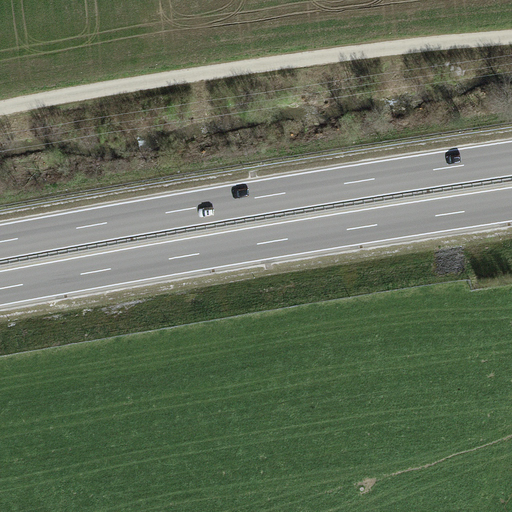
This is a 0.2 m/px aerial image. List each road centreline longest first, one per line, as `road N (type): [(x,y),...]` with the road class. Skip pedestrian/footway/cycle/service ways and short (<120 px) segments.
road 1 (motorway): [(0,289),(511,204)]
road 2 (motorway): [(511,157),(0,242)]
road 3 (track): [(0,109),(511,43)]
